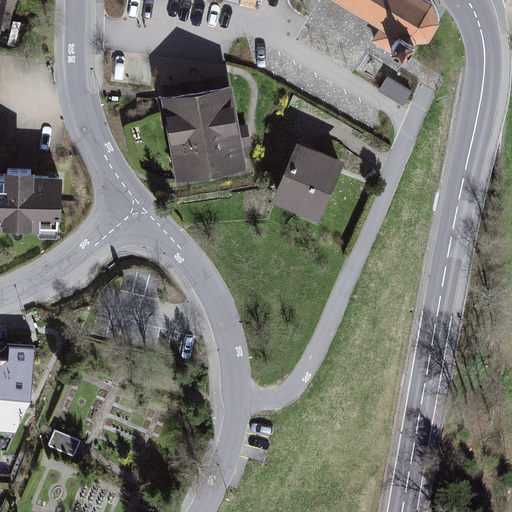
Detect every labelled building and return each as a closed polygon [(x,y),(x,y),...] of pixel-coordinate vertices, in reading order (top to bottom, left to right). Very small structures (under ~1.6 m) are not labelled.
[(0,0),(0,50),(2,41),(9,43),(17,0),(0,0)] [(434,0),(343,0),(378,21),(372,32),(393,44),(389,51),(405,60),(414,46),(411,44),(415,35),(429,34),(440,16),(434,0)] [(163,101),(160,101),(175,187),(246,174),(230,89),(187,96),(185,84),(161,88),(163,101)] [(344,166),(296,147),(270,206),(319,226),(344,166)] [(0,180),(0,234),(56,232),(54,178),(0,180)] [(23,363),(0,361),(0,442),(20,443),(23,363)] [(81,434),(55,424),(49,441),(74,451),(81,434)]
